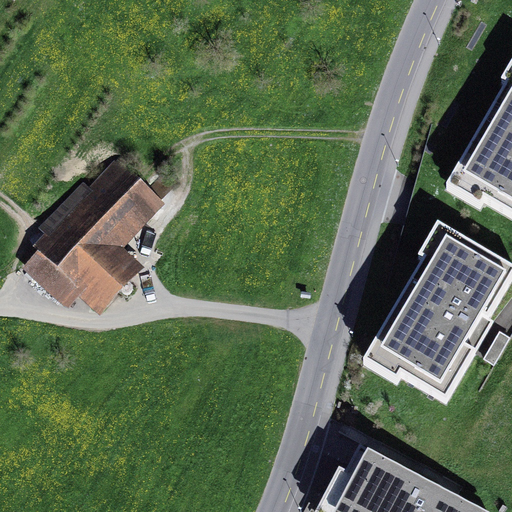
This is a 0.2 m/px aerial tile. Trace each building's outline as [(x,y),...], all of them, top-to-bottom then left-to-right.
[(506,87),(445,196),(481,216),(485,208),(511,222),(511,64),(501,84),(506,87)] [(142,184),(132,175),(66,251),(50,237),(23,268),(71,309),(81,297),(106,318),(147,270),(124,251),(135,239),(165,204),(143,185),(142,184)] [(418,262),(357,370),(393,390),(398,382),(444,408),(483,340),(511,287),(511,266),(434,222),(432,225),(413,259),(418,262)] [(510,342),(499,337),(485,365),(496,370),(510,342)] [(460,511),(440,502),(368,466),(351,501),(345,511),(460,511)]
